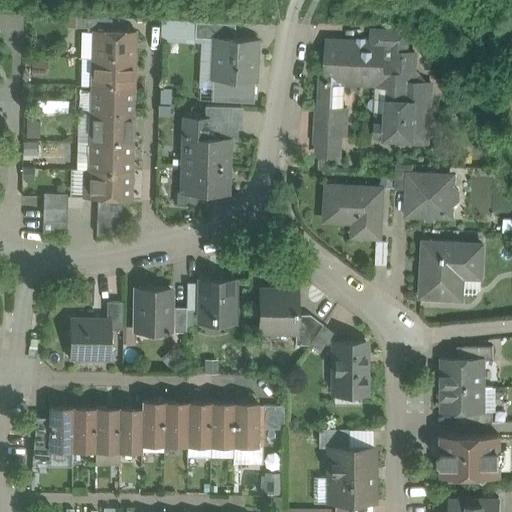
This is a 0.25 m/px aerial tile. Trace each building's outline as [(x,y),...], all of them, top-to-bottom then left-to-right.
[(111,17),(75,16),(75,26),(87,26),(87,30),(94,30),(94,29),(111,30),(111,17)] [(160,35),(194,37),(195,21),(161,20),(160,35)] [(201,37),(214,38),(214,36),(234,37),(235,23),(195,21),(194,37),(201,37)] [(111,30),(94,29),(94,30),(87,30),(82,36),(81,57),(93,57),(133,58),(134,30),(111,30)] [(407,31),(373,29),(372,41),(384,42),(407,43),(407,31)] [(234,37),(214,36),(214,38),(212,78),(213,79),(254,80),(255,80),(257,38),(234,37)] [(212,78),(214,38),(201,37),(199,78),(212,78)] [(372,41),(327,39),(325,77),(325,81),(344,82),(375,84),(382,84),(384,42),(372,41)] [(407,43),(384,42),(382,84),(375,84),(375,97),(372,98),(370,99),(368,101),(367,104),(368,106),(368,107),(369,108),(370,110),(372,110),(373,111),(381,111),(380,115),(386,115),(386,123),(375,122),(374,134),(385,134),(385,136),(412,138),(415,142),(422,142),(428,137),(428,130),(423,125),(424,108),(430,102),(431,82),(425,81),(415,70),(416,51),(406,51),(407,43)] [(133,58),(93,57),(92,85),(132,86),(133,58)] [(344,82),(325,81),(325,77),(321,77),(320,110),(320,112),(344,112),(344,107),(344,82)] [(254,80),(213,79),(212,99),(253,101),(254,80)] [(132,86),(92,85),(92,113),(132,114),(132,86)] [(38,109),(65,109),(65,98),(39,98),(38,109)] [(213,105),(205,105),(205,117),(213,117),(213,105)] [(241,106),(213,105),(213,117),(213,125),(237,126),(241,126),(241,106)] [(344,112),(320,112),(320,110),(318,110),(316,135),(340,136),(341,114),(344,114),(344,112)] [(77,141),(91,141),(92,113),(78,113),(77,141)] [(132,114),(92,113),(91,141),(131,142),(132,114)] [(205,117),(184,116),(182,164),(228,165),(229,138),(229,137),(213,137),(213,125),(213,117),(205,117)] [(237,126),(213,125),(213,137),(229,137),(229,138),(237,139),(237,126)] [(340,136),(316,135),(315,159),(339,160),(340,136)] [(77,141),(75,141),(74,169),(86,169),(90,169),(91,141),(77,141)] [(131,142),(91,141),(90,169),(130,170),(131,142)] [(413,163),(396,162),(395,188),(410,189),(411,171),(413,171),(413,163)] [(228,165),(182,164),(182,191),(181,192),(200,193),(227,193),(228,165)] [(68,196),(85,197),(86,169),(74,169),(68,168),(68,196)] [(90,169),(86,169),(85,197),(98,197),(122,198),(129,198),(130,170),(90,169)] [(413,171),(411,171),(410,189),(410,195),(407,195),(406,215),(453,217),(453,204),(454,204),(458,200),(459,189),(455,185),(450,185),(450,173),(413,171)] [(391,176),(375,175),(375,187),(391,188),(391,176)] [(383,188),(326,185),(324,220),(355,220),(354,235),(380,236),(383,188)] [(200,193),(181,192),(182,191),(177,191),(176,204),(200,204),(200,193)] [(68,196),(43,196),(43,208),(67,208),(68,196)] [(122,198),(98,197),(97,209),(121,210),(122,198)] [(121,210),(97,209),(97,221),(121,222),(121,210)] [(67,220),(43,220),(42,236),(64,236),(67,233),(67,220)] [(121,222),(97,221),(97,234),(121,234),(121,222)] [(483,243),(424,240),(421,295),(462,298),(463,278),(481,279),(483,243)] [(388,241),(377,241),(376,263),(387,264),(388,241)] [(235,278),(199,277),(199,281),(198,309),(198,321),(234,322),(235,278)] [(199,281),(187,281),(186,306),(186,309),(198,309),(199,281)] [(170,287),(136,286),(136,330),(138,330),(138,327),(165,328),(165,330),(167,330),(167,331),(169,331),(170,287)] [(297,289),(260,288),(259,330),(295,331),(296,331),(297,314),(297,289)] [(123,300),(107,300),(106,317),(110,317),(110,328),(122,328),(123,300)] [(186,306),(174,306),(174,331),(186,331),(186,309),(186,306)] [(323,324),(310,314),(297,314),(296,331),(295,331),(295,344),(308,344),(323,324)] [(106,317),(70,317),(69,358),(109,359),(110,328),(110,317),(106,317)] [(336,334),(323,324),(308,344),(319,352),(324,343),(334,344),(334,340),(336,340),(336,334)] [(336,340),(334,340),(334,344),(333,393),(345,393),(364,393),(366,393),(366,341),(336,340)] [(492,345),(458,345),(458,357),(483,357),(492,357),(492,345)] [(458,357),(443,357),(443,374),(442,374),(442,385),(483,385),(483,357),(458,357)] [(483,385),(442,385),(442,396),(443,396),(443,409),(458,409),(492,409),(492,385),(483,385)] [(364,393),(345,393),(345,410),(364,410),(364,393)] [(164,400),(142,399),(141,399),(141,406),(142,406),(141,443),(142,443),(163,443),(163,444),(164,444),(165,399),(164,399),(164,400)] [(187,400),(166,400),(165,399),(164,444),(165,444),(165,443),(186,443),(186,444),(187,444),(188,400),(187,400)] [(210,400),(189,400),(188,400),(187,444),(188,444),(209,444),(210,444),(211,400),(210,400)] [(233,401),(212,400),(211,400),(210,444),(211,444),(233,444),(233,445),(234,400),(233,400),(233,401)] [(256,401),(235,401),(235,400),(234,400),(233,445),(233,460),(261,460),(262,428),(257,428),(258,404),(258,401),(257,401),(256,401)] [(72,405),(51,405),(51,404),(50,404),(50,416),(36,416),(32,461),(50,461),(51,448),(72,449),(73,405),(72,405)] [(284,405),(258,404),(257,428),(262,428),(283,428),(284,405)] [(95,406),(73,405),(72,449),(95,449),(96,405),(95,405),(95,406)] [(118,406),(96,406),(96,405),(95,449),(118,450),(119,405),(118,405),(118,406)] [(141,406),(119,406),(119,405),(118,450),(140,450),(141,450),(142,450),(142,443),(141,443),(142,406),(141,406)] [(492,409),(458,409),(457,421),(492,421),(492,409)] [(348,427),(319,427),(319,447),(330,447),(330,445),(348,445),(348,427)] [(499,433),(455,433),(451,431),(448,433),(443,433),(443,449),(440,453),(440,460),(443,463),(443,472),(481,472),(485,475),(488,472),(499,472),(499,433)] [(348,445),(330,445),(330,447),(330,501),(334,501),(353,501),(373,501),(373,446),(348,445)] [(118,450),(95,449),(95,467),(118,467),(118,450)] [(499,511),(499,496),(451,496),(451,511),(499,511)] [(334,501),(333,511),(352,511),(353,501),(334,501)]
